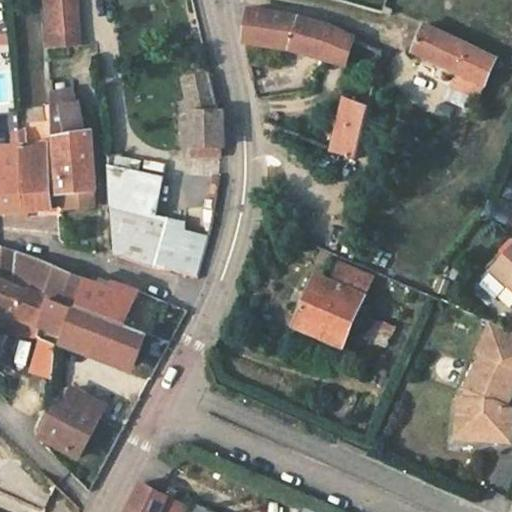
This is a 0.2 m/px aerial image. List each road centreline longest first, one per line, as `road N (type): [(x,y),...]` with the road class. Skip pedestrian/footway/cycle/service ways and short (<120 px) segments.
road 1 (unclassified): [(213,12),(243,135),(239,206),(229,267),(170,383)]
road 2 (residential): [(463,511),(170,383)]
road 3 (residential): [(157,408),(389,511)]
road 4 (unknown): [(30,246),(214,296)]
